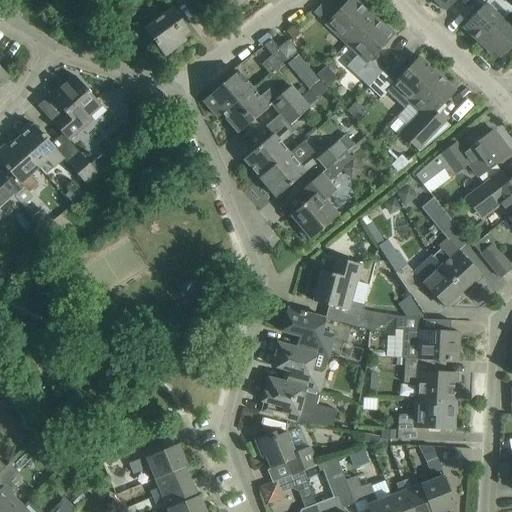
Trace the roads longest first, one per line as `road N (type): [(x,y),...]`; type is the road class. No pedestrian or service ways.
road 1 (residential): [(256,511),(226,430),(263,287),(181,94)]
road 2 (residential): [(484,511),(495,325),(511,309)]
road 3 (residential): [(511,113),(399,0)]
road 4 (residential): [(296,0),(181,94)]
road 5 (residential): [(181,94),(52,49)]
